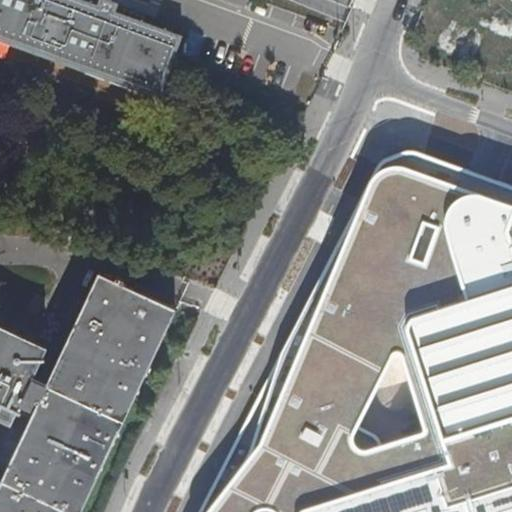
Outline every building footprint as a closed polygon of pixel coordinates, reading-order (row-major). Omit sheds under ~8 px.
[(0,0),(0,31),(158,90),(176,41),(112,17),(118,2),(113,0),(98,0),(97,5),(83,0),(0,0)] [(511,511),(511,185),(415,152),(408,150),(399,151),(378,161),(372,168),(196,511),(511,511)] [(44,347),(33,341),(25,337),(0,325),(0,420),(8,425),(17,405),(27,409),(33,399),(36,401),(0,476),(0,511),(79,511),(175,308),(122,283),(124,277),(115,274),(113,279),(96,272),(44,384),(30,377),(44,347)] [(24,312),(34,318),(36,314),(44,298),(33,293),(24,312)] [(25,337),(33,341),(44,318),(36,314),(34,318),(25,337)]
